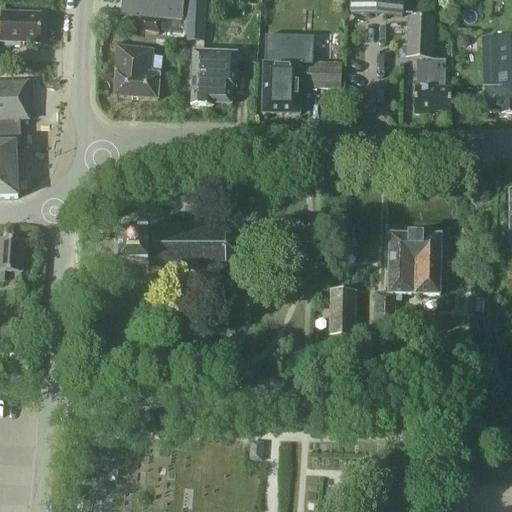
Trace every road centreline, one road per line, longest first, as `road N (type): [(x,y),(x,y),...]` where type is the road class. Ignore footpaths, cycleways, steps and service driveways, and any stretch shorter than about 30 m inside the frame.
road 1 (tertiary): [(80,145),(511,137)]
road 2 (tertiary): [(37,511),(60,214)]
road 3 (unclassified): [(80,145),(87,0)]
